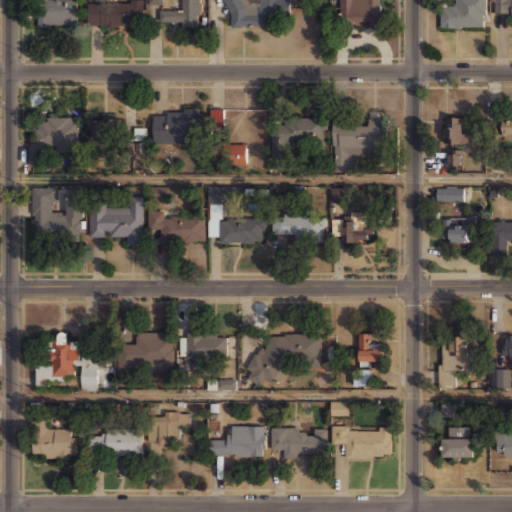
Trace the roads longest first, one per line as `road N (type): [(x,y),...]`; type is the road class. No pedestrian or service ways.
road 1 (residential): [(511,71),(0,72)]
road 2 (tertiary): [(8,0),(9,511)]
road 3 (tertiary): [(412,511),(412,0)]
road 4 (residential): [(511,506),(0,506)]
road 5 (secondary): [(0,287),(511,287)]
